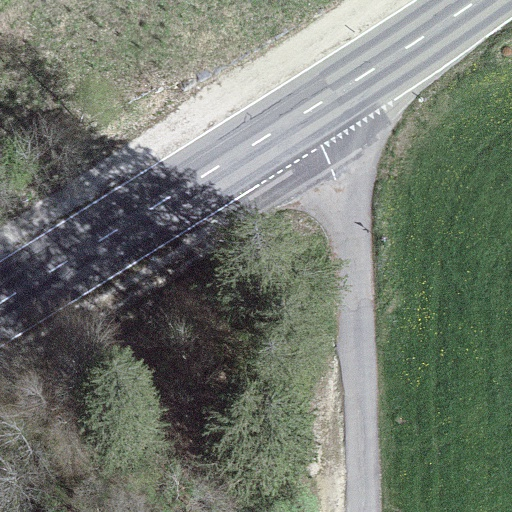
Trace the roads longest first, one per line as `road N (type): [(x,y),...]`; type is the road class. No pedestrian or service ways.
road 1 (primary): [(0,303),(474,0)]
road 2 (track): [(379,0),(0,233)]
road 3 (track): [(313,107),(343,223),(363,511)]
road 4 (track): [(270,0),(0,96)]
